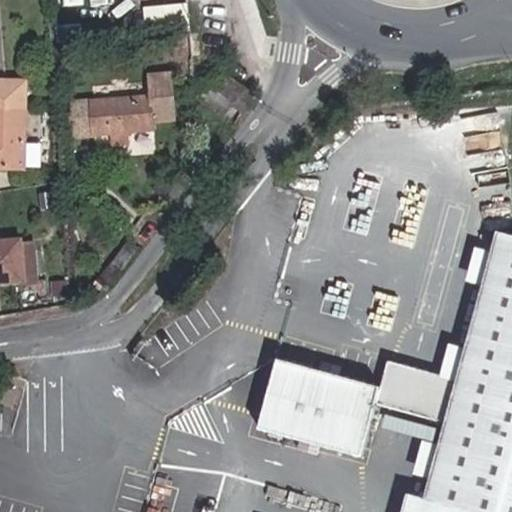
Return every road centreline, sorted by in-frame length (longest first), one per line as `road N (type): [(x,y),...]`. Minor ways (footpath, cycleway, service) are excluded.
road 1 (residential): [(70,335),(144,323),(301,103),(357,56),(393,43)]
road 2 (residential): [(293,0),(290,50),(275,94),(218,182),(142,285),(70,335)]
